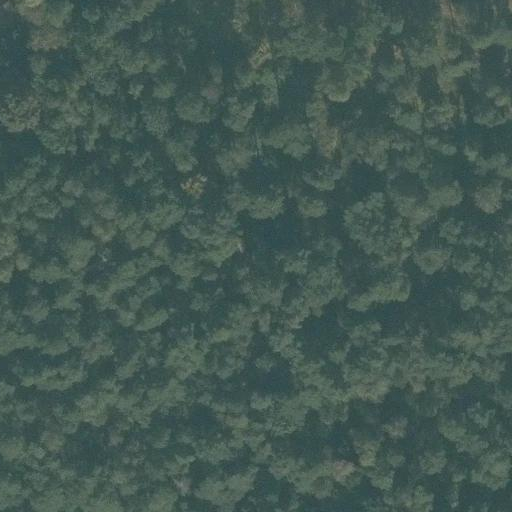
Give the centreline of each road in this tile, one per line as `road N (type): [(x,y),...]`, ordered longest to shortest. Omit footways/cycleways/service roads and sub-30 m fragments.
road 1 (track): [(318,511),(155,0)]
road 2 (track): [(113,511),(0,456)]
